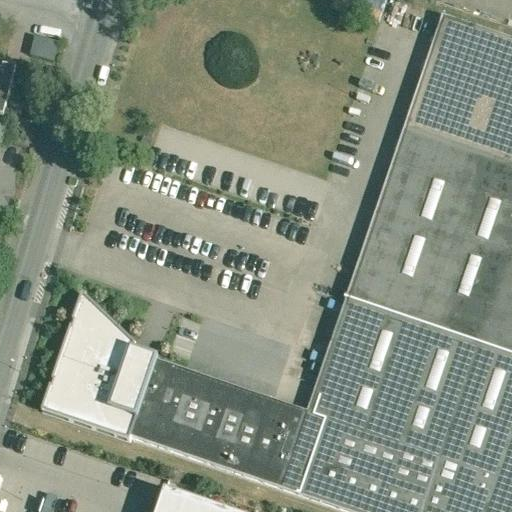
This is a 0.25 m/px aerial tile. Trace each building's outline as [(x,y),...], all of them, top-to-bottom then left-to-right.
[(511,437),(486,511),(511,511),(511,42),(445,20),(407,131),(511,167),(511,437)] [(52,61),(54,44),(32,41),(30,58),(52,61)] [(4,76),(0,74),(0,119),(5,121),(18,74),(5,71),(4,76)] [(511,167),(407,131),(360,266),(379,273),(366,309),(511,358),(511,167)] [(159,364),(158,364),(132,440),(133,440),(343,511),(486,511),(511,437),(511,358),(366,309),(379,273),(360,266),(309,416),(159,364)] [(137,347),(83,296),(74,323),(75,325),(73,330),(72,329),(53,383),(55,384),(53,389),(52,388),(43,414),(131,444),(133,440),(132,440),(158,364),(159,364),(160,361),(158,360),(157,362),(134,354),(137,347)] [(223,511),(166,492),(159,511),(223,511)]
